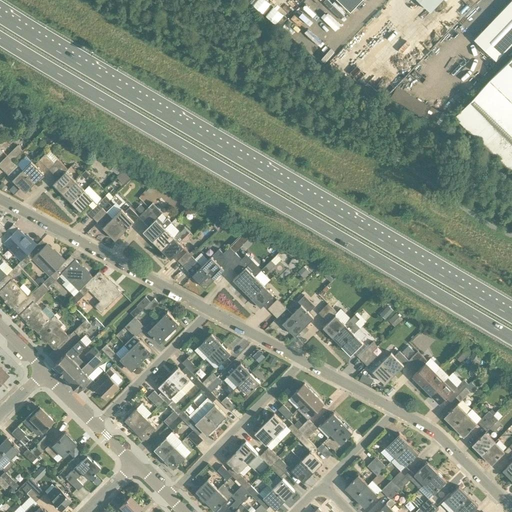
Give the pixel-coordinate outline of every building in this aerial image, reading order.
[(338,0),(351,12),(362,0),(338,0)] [(413,0),(430,16),(445,0),(413,0)] [(511,1),(475,40),(497,61),(511,44),(511,1)] [(447,62),(466,43),(462,39),(443,59),(447,62)] [(511,177),(511,176),(511,58),(455,120),(511,177)] [(427,104),(421,115),(425,117),(431,107),(427,104)] [(442,112),(435,123),(440,126),(446,115),(442,112)] [(0,136),(0,153),(9,145),(0,136)] [(0,166),(3,170),(12,160),(22,150),(17,145),(0,162),(0,166)] [(25,155),(17,164),(34,183),(49,169),(58,160),(50,151),(46,154),(45,153),(34,165),(25,155)] [(12,160),(3,170),(7,174),(16,165),(12,160)] [(53,173),(62,164),(58,160),(49,169),(53,173)] [(25,192),(34,183),(17,164),(16,165),(7,174),(25,192)] [(63,193),(75,180),(66,171),(68,169),(62,164),(53,173),(58,179),(53,184),(63,193)] [(86,179),(90,175),(85,170),(81,175),(86,179)] [(72,202),(84,189),(75,180),(63,193),(72,202)] [(81,211),(93,199),(97,203),(102,199),(88,185),(84,189),(72,202),(81,211)] [(92,217),(102,208),(110,200),(106,195),(102,199),(97,203),(88,213),(92,217)] [(171,222),(167,218),(163,222),(158,217),(162,212),(152,203),(148,208),(152,212),(143,222),(148,226),(143,232),(152,241),(165,229),(165,228),(171,222)] [(141,204),(136,210),(141,214),(146,209),(141,204)] [(124,231),(138,217),(139,216),(129,207),(124,212),(121,209),(112,218),(124,231)] [(152,212),(148,208),(147,207),(146,209),(141,214),(139,216),(138,217),(143,222),(152,212)] [(102,208),(92,217),(97,222),(106,213),(102,208)] [(115,240),(124,231),(112,218),(102,227),(115,240)] [(175,227),(180,223),(175,218),(171,222),(175,227)] [(224,225),(217,219),(213,222),(213,226),(218,231),(224,225)] [(50,275),(63,262),(42,239),(35,246),(13,224),(6,231),(0,237),(0,246),(4,242),(21,260),(18,264),(22,269),(26,264),(33,258),(50,275)] [(161,250),(174,237),(165,229),(152,241),(161,250)] [(242,256),(257,241),(253,236),(238,251),(242,256)] [(174,237),(161,250),(171,259),(183,246),(174,237)] [(229,247),(233,251),(239,245),(235,240),(228,247),(229,247)] [(242,260),(237,256),(229,247),(223,253),(231,262),(229,265),(233,269),(242,260)] [(219,249),(216,252),(201,267),(214,279),(229,265),(231,262),(223,253),(219,249)] [(182,265),(191,256),(189,254),(186,252),(178,260),(182,265)] [(79,291),(93,277),(70,255),(63,262),(50,275),(45,281),(43,283),(47,287),(60,275),(60,276),(62,274),(79,291)] [(191,256),(182,265),(187,270),(196,261),(191,256)] [(251,298),(264,285),(270,279),(266,275),(281,260),(276,256),(261,271),(261,270),(242,288),(251,298)] [(242,288),(261,270),(261,269),(252,260),(247,265),(242,260),(233,269),(238,274),(233,279),(242,288)] [(201,267),(196,261),(187,270),(205,287),(214,279),(201,267)] [(21,270),(22,269),(18,264),(9,273),(0,281),(0,294),(5,300),(12,307),(16,310),(31,295),(30,295),(28,296),(12,279),(20,275),(21,274),(21,273),(22,273),(22,272),(21,271),(21,270)] [(299,271),(305,276),(309,272),(303,266),(299,271)] [(0,267),(0,281),(9,273),(8,273),(7,274),(0,267)] [(93,277),(79,291),(84,295),(90,289),(101,299),(94,306),(101,312),(120,292),(99,270),(93,277)] [(49,289),(47,287),(43,283),(39,286),(31,295),(16,310),(27,322),(34,329),(37,332),(51,318),(35,303),(49,289)] [(264,285),(251,298),(261,307),(273,295),(264,285)] [(79,300),(74,295),(68,301),(73,306),(79,300)] [(292,314),(304,327),(314,317),(309,312),(316,306),(305,295),(298,301),(305,307),(304,308),(301,305),(292,314)] [(143,309),(151,301),(146,296),(137,305),(138,306),(131,312),(135,317),(143,309)] [(154,298),(151,301),(143,309),(148,313),(158,303),(154,298)] [(272,313),(281,304),(277,299),(268,308),(272,313)] [(323,317),(333,308),(328,303),(319,312),(323,317)] [(281,304),(272,313),(277,318),(286,309),(281,304)] [(388,305),(383,310),(388,315),(393,310),(388,305)] [(332,337),(350,318),(341,308),(336,312),(333,308),(323,317),(328,322),(323,327),(332,337)] [(157,322),(169,333),(179,324),(167,312),(157,322)] [(396,313),(391,318),(397,324),(403,319),(396,313)] [(295,336),(304,327),(292,314),(282,323),(295,336)] [(360,328),(355,323),(360,318),(355,314),(350,318),(332,337),(341,346),(354,333),(360,328)] [(130,321),(140,332),(145,327),(134,317),(130,321)] [(51,318),(37,332),(40,335),(47,342),(55,350),(68,336),(59,327),(51,318)] [(79,335),(90,324),(86,319),(74,331),(79,335)] [(136,336),(140,332),(130,321),(125,326),(133,335),(124,344),(129,349),(141,361),(151,351),(136,336)] [(159,343),(169,333),(157,322),(148,331),(159,343)] [(103,328),(98,323),(94,328),(98,333),(103,328)] [(209,356),(221,343),(211,333),(199,346),(209,356)] [(354,333),(341,346),(350,355),(363,343),(354,333)] [(74,360),(77,356),(87,346),(81,339),(53,365),(61,373),(73,360),(74,360)] [(373,341),(364,351),(357,357),(362,362),(377,345),(373,341)] [(221,343),(209,356),(218,365),(231,353),(221,343)] [(111,359),(116,355),(106,345),(102,349),(111,359)] [(408,358),(415,351),(409,345),(402,352),(408,358)] [(90,360),(95,355),(99,352),(93,347),(85,355),(90,360)] [(462,363),(468,356),(460,348),(453,355),(462,363)] [(131,371),(141,361),(129,349),(120,359),(131,371)] [(265,357),(259,351),(253,356),(259,362),(265,357)] [(371,352),(362,361),(367,366),(376,357),(371,352)] [(381,363),(394,375),(408,361),(399,352),(394,357),(391,353),(381,363)] [(412,366),(422,356),(420,355),(417,352),(408,361),(412,366)] [(90,360),(86,365),(69,381),(78,390),(83,386),(87,390),(91,386),(95,382),(91,378),(88,375),(102,362),(95,355),(90,360)] [(69,381),(86,365),(80,359),(77,356),(74,360),(73,360),(61,373),(69,381)] [(421,385),(434,372),(424,363),(426,361),(422,356),(412,366),(417,371),(412,375),(421,385)] [(192,373),(197,367),(187,357),(182,363),(192,373)] [(238,385),(250,373),(240,363),(228,375),(238,385)] [(384,384),(394,375),(381,363),(372,371),(384,384)] [(168,377),(180,389),(190,379),(178,367),(168,377)] [(107,397),(119,385),(105,372),(95,382),(91,386),(99,394),(101,391),(107,397)] [(207,387),(217,377),(212,372),(202,383),(207,387)] [(430,394),(443,381),(434,372),(421,385),(430,394)] [(505,375),(501,372),(497,378),(501,381),(505,375)] [(250,373),(238,385),(248,394),(260,383),(250,373)] [(158,386),(162,390),(158,394),(164,401),(168,405),(173,400),(170,398),(180,389),(168,377),(158,386)] [(207,387),(202,383),(196,377),(191,381),(202,392),(207,387)] [(207,387),(211,392),(221,381),(217,377),(207,387)] [(374,379),(369,377),(365,383),(370,386),(374,379)] [(458,394),(465,387),(468,385),(464,380),(456,387),(448,378),(444,382),(443,381),(430,394),(440,404),(453,391),(452,391),(454,390),(458,394)] [(465,387),(469,392),(470,393),(476,388),(470,382),(468,385),(465,387)] [(314,393),(304,384),(292,395),(302,405),(314,393)] [(217,398),(211,392),(207,387),(202,392),(212,402),(217,398)] [(460,402),(469,392),(465,387),(458,394),(455,397),(460,402)] [(159,406),(164,401),(158,394),(154,390),(149,395),(159,406)] [(312,415),(323,403),(314,393),(302,405),(312,415)] [(231,412),(236,407),(226,397),(221,401),(231,412)] [(178,416),(183,411),(173,400),(168,405),(174,411),(178,416)] [(452,427),(466,414),(471,408),(462,400),(457,405),(457,404),(444,417),(452,427)] [(135,430),(147,418),(137,408),(142,404),(139,401),(134,407),(136,409),(125,420),(135,430)] [(205,414),(216,426),(226,416),(214,404),(205,414)] [(288,420),(293,415),(283,404),(278,409),(288,420)] [(53,420),(39,407),(34,412),(33,411),(23,421),(28,426),(32,422),(42,431),(53,420)] [(168,426),(178,416),(174,411),(163,421),(168,426)] [(178,416),(183,420),(188,425),(193,421),(183,411),(178,416)] [(481,426),(492,415),(489,411),(477,423),(481,426)] [(493,415),(497,420),(502,416),(497,411),(495,413),(493,415)] [(328,438),(331,435),(343,423),(333,413),(321,425),(318,428),(328,438)] [(207,435),(216,426),(205,414),(195,423),(207,435)] [(263,424),(275,436),(286,426),(274,414),(263,424)] [(466,414),(452,427),(463,437),(476,424),(466,414)] [(492,415),(481,426),(486,432),(497,420),(492,415)] [(172,430),(183,420),(178,416),(168,426),(172,430)] [(147,418),(135,430),(144,440),(156,428),(147,418)] [(308,419),(303,424),(298,429),(302,434),(313,424),(308,419)] [(298,438),(302,434),(298,429),(294,425),(292,423),(287,428),(298,438)] [(343,423),(331,435),(340,445),(353,433),(343,423)] [(266,445),(275,436),(263,424),(254,433),(266,445)] [(313,424),(302,434),(307,438),(309,436),(317,428),(313,424)] [(19,441),(25,434),(17,426),(11,433),(19,441)] [(197,446),(203,440),(193,430),(187,436),(197,446)] [(30,451),(36,458),(44,449),(52,457),(57,452),(62,457),(75,443),(65,432),(53,444),(45,436),(30,451)] [(480,455),(494,442),(485,432),(471,445),(480,455)] [(323,462),(313,453),(317,448),(310,441),(307,438),(302,434),(298,438),(310,451),(300,461),(312,473),(323,462)] [(395,457),(408,444),(399,434),(386,447),(395,457)] [(29,440),(24,435),(20,440),(24,445),(29,440)] [(0,443),(0,449),(9,459),(19,450),(6,437),(0,443)] [(164,459),(176,447),(166,437),(154,449),(164,459)] [(236,452),(248,464),(258,454),(245,442),(236,452)] [(494,442),(480,455),(491,465),(504,452),(494,442)] [(322,444),(317,448),(327,458),(331,454),(322,444)] [(408,444),(395,457),(405,467),(418,454),(408,444)] [(176,447),(164,459),(173,469),(185,457),(176,447)] [(274,462),(279,457),(269,447),(264,452),(274,462)] [(0,467),(0,468),(9,459),(0,449),(0,467)] [(36,458),(30,451),(27,449),(23,453),(31,462),(36,458)] [(239,473),(248,464),(236,452),(226,461),(231,466),(227,470),(232,476),(236,479),(240,475),(239,473)] [(270,466),(274,462),(264,452),(259,456),(270,466)] [(92,461),(87,456),(70,471),(71,471),(64,477),(77,490),(82,485),(76,479),(81,473),(87,479),(93,474),(95,473),(94,472),(100,467),(93,460),(92,461)] [(274,462),(284,473),(289,468),(279,457),(274,462)] [(372,462),(381,471),(385,467),(376,457),(372,462)] [(511,479),(511,460),(502,471),(511,480),(511,479)] [(303,482),(312,473),(300,461),(291,470),(303,482)] [(280,477),(284,473),(274,462),(270,466),(280,477)] [(377,476),(381,471),(372,462),(367,466),(377,476)] [(424,485),(437,472),(427,463),(414,475),(424,485)] [(43,465),(34,475),(39,479),(48,469),(43,465)] [(227,480),(232,476),(227,470),(222,465),(217,470),(227,480)] [(391,481),(395,485),(405,476),(410,471),(405,467),(400,471),(391,481)] [(400,490),(414,475),(410,471),(405,476),(395,485),(400,490)] [(0,475),(0,476),(8,485),(13,480),(4,472),(0,475)] [(437,472),(424,485),(433,495),(446,482),(437,472)] [(246,490),(251,485),(240,475),(236,479),(246,490)] [(354,498),(367,485),(358,475),(345,488),(354,498)] [(0,485),(4,489),(8,485),(0,476),(0,485)] [(262,476),(254,485),(260,490),(268,481),(262,476)] [(24,482),(26,484),(40,497),(44,493),(29,477),(24,482)] [(272,489),(284,501),(294,490),(282,478),(272,489)] [(206,502),(223,485),(222,484),(217,489),(208,479),(196,491),(206,502)] [(236,501),(246,490),(236,479),(234,481),(240,487),(232,494),(223,485),(206,502),(215,511),(231,496),(236,501)] [(381,491),(385,495),(395,485),(391,481),(381,491)] [(35,502),(40,497),(26,484),(22,489),(35,502)] [(246,490),(251,495),(257,500),(261,496),(251,485),(246,490)] [(367,485),(354,498),(364,508),(377,495),(367,485)] [(400,490),(395,485),(385,495),(390,499),(400,490)] [(455,509),(468,496),(458,487),(445,499),(455,509)] [(60,509),(70,499),(59,488),(49,498),(60,509)] [(272,489),(263,498),(261,496),(257,500),(261,504),(266,509),(270,505),(275,510),(284,501),(272,489)] [(250,511),(242,503),(251,495),(246,490),(236,501),(240,505),(233,511),(250,511)] [(125,511),(135,511),(140,508),(129,496),(120,506),(125,511)] [(468,496),(455,509),(457,511),(471,511),(478,506),(468,496)] [(394,511),(390,507),(394,504),(390,499),(377,511),(394,511)] [(421,511),(423,511),(432,504),(428,499),(419,509),(421,511)] [(25,511),(26,511),(45,511),(37,503),(33,507),(31,505),(25,511)]
